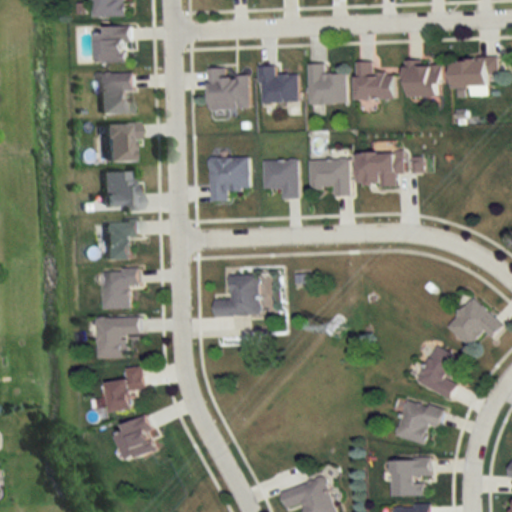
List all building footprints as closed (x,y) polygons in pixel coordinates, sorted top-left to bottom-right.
[(127,0),(127,16),(92,16),(91,0),(127,0)] [(130,61),(130,27),(95,27),(95,61),(130,61)] [(489,95),(488,75),(498,75),(498,58),(451,59),(452,87),(470,87),(470,96),(489,95)] [(374,62),(356,62),(356,99),(395,99),(395,73),(374,72),(374,62)] [(407,96),(443,96),(443,62),(407,62),(407,96)] [(309,64),(309,103),(348,103),(347,73),(325,74),(325,63),(309,64)] [(261,103),(299,102),(299,74),(277,75),(277,66),(260,66),(261,103)] [(250,76),(227,76),(227,67),(208,68),(209,109),(250,108),(250,76)] [(96,113),(127,113),(127,91),(133,91),(133,72),(96,72),(96,113)] [(99,123),(99,161),(125,160),(125,139),(134,139),(134,123),(99,123)] [(405,150),(358,152),(359,186),(398,185),(398,173),(405,173),(405,150)] [(251,157),(211,157),(211,201),(230,201),(230,189),(251,189),(251,157)] [(311,159),(312,187),(334,187),(335,195),(352,195),(351,158),(311,159)] [(300,160),(265,160),(265,189),(284,189),(284,199),(300,199),(300,160)] [(126,171),(99,171),(99,208),(137,208),(137,192),(126,192),(126,171)] [(139,219),(102,219),(102,258),(129,258),(129,236),(139,236),(139,219)] [(131,309),(131,285),(140,285),(140,268),(103,268),(104,309),(131,309)] [(262,315),(261,275),(230,275),(230,299),(216,299),(216,316),(262,315)] [(493,338),(504,325),(474,298),(449,326),(471,346),(485,331),(493,338)] [(99,358),(128,358),(128,334),(142,334),(142,317),(98,317),(99,358)] [(464,359),(437,346),(418,382),(451,399),(459,383),(453,380),(464,359)] [(127,368),(128,380),(108,382),(111,412),(137,410),(135,391),(147,390),(144,366),(127,368)] [(426,443),(430,425),(442,428),(446,409),(407,399),(398,437),(426,443)] [(123,425),(126,432),(118,435),(129,462),(160,449),(147,416),(123,425)] [(394,495),(426,495),(426,478),(432,478),(432,458),(394,458),(394,495)] [(282,491),(287,509),(304,504),(306,511),(337,511),(326,477),(282,491)]
